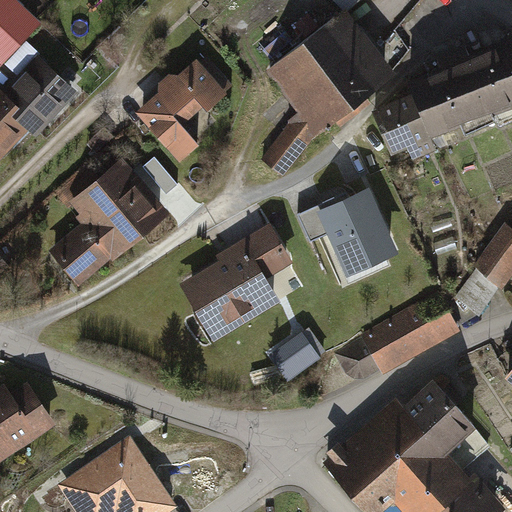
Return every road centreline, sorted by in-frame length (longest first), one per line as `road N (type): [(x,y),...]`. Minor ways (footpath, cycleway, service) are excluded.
road 1 (residential): [(284,451),(0,340)]
road 2 (residential): [(284,451),(364,392),(468,336),(511,324)]
